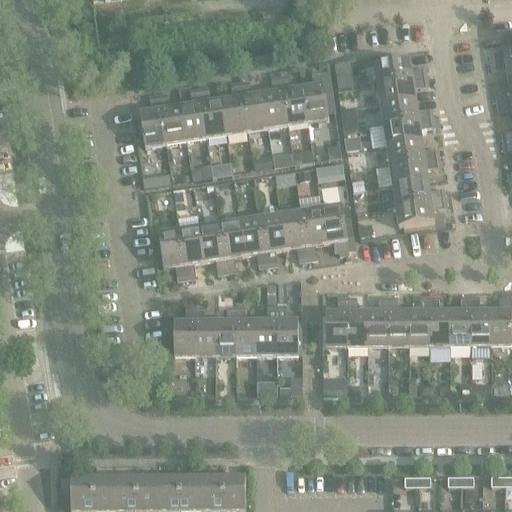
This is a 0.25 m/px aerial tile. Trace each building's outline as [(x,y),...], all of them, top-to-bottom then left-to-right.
[(511,42),(502,44),(504,56),(505,61),(501,61),(498,57),(490,58),(491,67),(511,63),(511,42)] [(511,63),(491,67),(493,76),(501,75),(502,70),(506,69),(508,84),(511,83),(511,63)] [(375,69),(378,90),(427,83),(426,73),(418,75),(417,80),(413,81),(410,64),(375,69)] [(351,67),(334,69),(338,95),(355,92),(351,67)] [(319,90),(304,93),(309,128),(330,125),(324,90),(323,90),(321,76),(312,77),(313,85),(319,86),(319,90)] [(286,91),(291,89),(290,81),(281,82),(288,132),(309,128),(304,93),(287,95),(286,91)] [(279,96),(263,99),(269,135),(288,132),(281,82),(272,83),(273,91),(278,92),(279,96)] [(427,83),(378,90),(381,110),(416,104),(414,89),(418,88),(421,93),(429,92),(427,83)] [(511,83),(508,84),(511,101),(507,102),(504,97),(496,98),(498,107),(511,104),(511,83)] [(246,97),(251,95),(250,87),(241,88),(248,138),(269,135),(263,99),(247,101),(246,97)] [(239,103),(222,105),(228,141),(248,138),(241,88),(231,90),(233,98),(238,99),(239,103)] [(205,104),(210,101),(209,93),(200,94),(207,144),(228,141),(222,105),(206,108),(205,104)] [(198,109),(182,111),(187,147),(207,144),(200,94),(190,96),(192,104),(197,105),(198,109)] [(165,110),(170,107),(169,99),(159,101),(166,150),(187,147),(182,111),(165,114),(165,110)] [(140,118),(146,153),(166,150),(159,101),(150,102),(151,110),(157,111),(157,115),(140,118)] [(416,104),(381,110),(384,130),(433,123),(432,114),(424,115),(423,120),(419,121),(416,104)] [(511,104),(498,107),(499,117),(507,115),(508,110),(511,109),(511,104)] [(433,123),(384,130),(387,150),(422,145),(420,129),(424,129),(427,133),(435,132),(433,123)] [(511,139),(511,137),(502,138),(504,147),(511,146),(511,139)] [(422,145),(387,150),(390,171),(439,163),(438,154),(430,155),(429,161),(425,161),(422,145)] [(439,163),(390,171),(393,191),(429,185),(426,169),(430,169),(433,174),(441,173),(439,163)] [(156,180),(144,182),(146,194),(158,192),(156,180)] [(429,185),(393,191),(396,211),(446,204),(444,194),(436,195),(435,201),(431,202),(429,185)] [(364,186),(353,187),(354,196),(365,194),(364,186)] [(183,197),(175,198),(177,206),(184,205),(183,197)] [(446,204),(396,211),(399,232),(435,227),(432,210),(436,209),(439,214),(447,213),(446,204)] [(343,210),(322,213),(327,249),(343,246),(344,250),(339,253),(340,261),(349,260),(347,246),(348,246),(343,210)] [(322,213),(302,216),(309,266),(318,264),(317,256),(311,255),(311,251),(327,249),(322,213)] [(302,216),(281,219),(287,255),(303,253),(303,257),(298,259),(300,267),(309,266),(302,216)] [(281,219),(261,222),(269,272),(278,271),(277,262),(271,261),(271,257),(287,255),(281,219)] [(261,222),(241,226),(246,261),(262,259),(263,263),(258,265),(259,273),(269,272),(261,222)] [(241,226),(220,229),(228,278),(237,277),(236,269),(230,268),(230,264),(246,261),(241,226)] [(220,229),(200,232),(205,267),(221,265),(222,269),(217,272),(218,280),(228,278),(220,229)] [(200,232),(179,235),(187,284),(197,283),(195,275),(190,274),(189,270),(205,267),(200,232)] [(179,235),(159,238),(164,274),(181,271),(182,275),(177,278),(178,286),(187,284),(179,235)] [(276,295),(268,295),(268,307),(276,307),(276,295)] [(507,316),(502,316),(492,316),(492,352),(511,351),(511,315),(511,316),(511,301),(502,302),(502,310),(507,312),(507,316)] [(426,316),(420,316),(410,316),(410,353),(431,352),(430,302),(420,302),(421,311),(426,312),(426,316)] [(451,316),(439,316),(434,316),(434,312),(439,310),(439,302),(430,302),(431,352),(451,352),(451,316)] [(467,316),(461,316),(451,316),(451,352),(471,352),(471,302),(461,302),(461,310),(467,312),(467,316)] [(492,316),(480,316),(475,316),(475,312),(480,310),(480,302),(471,302),(471,352),(492,352),(492,316)] [(344,317),(338,317),(326,317),(327,353),(348,353),(348,303),(338,303),(338,311),(344,313),(344,317)] [(368,317),(357,317),(352,317),(352,313),(357,311),(357,303),(348,303),(348,353),(369,353),(368,317)] [(384,317),(379,317),(368,317),(369,353),(389,353),(389,303),(379,303),(379,311),(384,313),(384,317)] [(410,316),(398,317),(393,317),(393,313),(398,311),(398,303),(389,303),(389,353),(410,353),(410,316)] [(216,326),(205,326),(200,327),(200,323),(205,321),(205,312),(196,313),(196,363),(217,363),(216,326)] [(233,326),(227,326),(216,326),(217,363),(237,362),(237,312),(227,312),(227,320),(233,322),(233,326)] [(257,326),(246,326),(241,326),(241,322),(246,320),(246,312),(237,312),(237,362),(258,362),(257,326)] [(273,326),(268,326),(257,326),(258,362),(278,362),(277,312),(268,312),(268,320),(273,322),(273,326)] [(299,326),(287,326),(282,326),(282,322),(287,320),(287,312),(277,312),(278,362),(299,362),(299,326)] [(192,327),(186,327),(175,327),(175,363),(196,363),(196,313),(186,313),(186,321),(192,323),(192,327)] [(472,389),(472,401),(492,401),(492,389),(472,389)] [(356,391),(350,391),(350,401),(360,401),(359,394),(356,391)] [(280,393),(280,402),(291,402),(291,393),(280,393)] [(348,402),(348,393),(324,394),(324,402),(348,402)] [(247,402),(246,394),(237,394),(237,402),(247,402)] [(224,511),(224,482),(202,483),(202,511),(224,511)] [(246,511),(246,482),(224,482),(224,511),(246,511)] [(71,511),(94,511),(94,483),(62,484),(62,497),(72,497),(71,511)] [(116,511),(116,483),(94,483),(94,511),(116,511)] [(137,511),(138,483),(116,483),(116,511),(137,511)] [(159,511),(159,483),(138,483),(137,511),(159,511)] [(180,511),(181,483),(159,483),(159,511),(180,511)] [(202,511),(202,483),(181,483),(180,511),(202,511)] [(418,483),(405,483),(406,493),(418,493),(418,483)] [(431,483),(418,483),(418,493),(431,493),(431,483)] [(462,483),(449,483),(449,492),(462,492),(462,483)] [(474,483),(462,483),(462,492),(474,492),(474,483)] [(505,483),(492,483),(492,492),(505,492),(505,483)]
